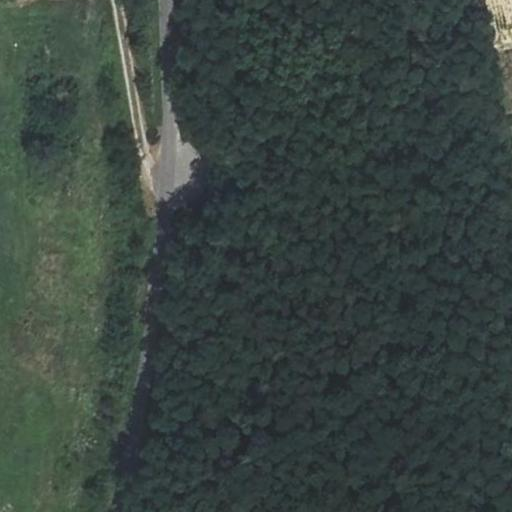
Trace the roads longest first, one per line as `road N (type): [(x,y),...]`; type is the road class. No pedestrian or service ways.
road 1 (unclassified): [(121,511),(167,181)]
road 2 (unclassified): [(166,0),(167,181)]
